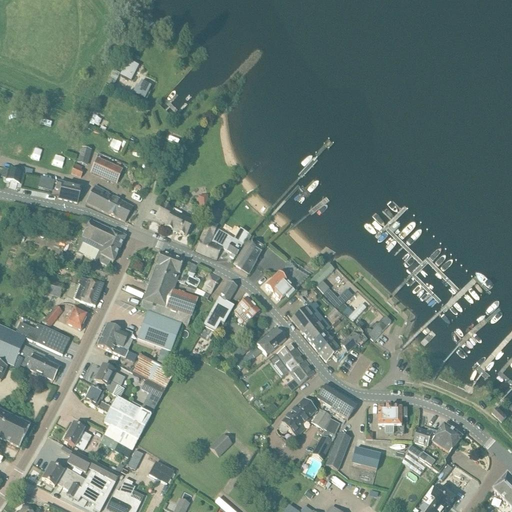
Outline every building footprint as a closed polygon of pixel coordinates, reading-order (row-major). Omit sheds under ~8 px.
[(126,62),(118,75),(129,81),(136,68),(126,62)] [(136,86),(133,93),(135,94),(135,95),(145,100),(151,87),(141,82),(139,87),(136,86)] [(139,144),(141,138),(123,132),(121,138),(139,144)] [(123,171),(97,160),(90,175),(116,186),(123,171)] [(17,166),(16,171),(31,175),(32,170),(17,166)] [(81,178),(83,172),(81,172),(81,171),(73,168),(71,175),(81,178)] [(9,170),(6,180),(20,184),(23,174),(9,170)] [(53,183),(47,181),(45,190),(51,192),(53,183)] [(77,204),(80,195),(82,186),(72,183),(71,187),(57,183),(56,190),(60,191),(58,199),(77,204)] [(105,213),(113,198),(108,196),(109,194),(94,187),(90,195),(86,204),(105,213)] [(209,212),(208,196),(198,197),(200,213),(209,212)] [(105,213),(125,223),(129,214),(132,208),(113,198),(105,213)] [(185,237),(190,228),(193,221),(173,212),(174,211),(163,205),(156,219),(167,224),(165,228),(185,237)] [(202,239),(196,251),(205,255),(210,243),(217,231),(217,230),(218,226),(209,221),(201,239),(202,239)] [(90,222),(81,242),(76,253),(97,263),(100,257),(101,258),(100,261),(101,265),(107,268),(110,262),(113,264),(125,238),(90,222)] [(216,260),(220,251),(221,249),(226,252),(226,251),(235,257),(242,246),(217,231),(210,243),(205,255),(216,260)] [(240,258),(234,266),(241,270),(245,264),(252,269),(256,263),(261,255),(260,254),(262,251),(254,246),(249,243),(248,246),(244,252),(242,255),(242,254),(240,258)] [(160,254),(150,283),(168,289),(167,292),(172,294),(173,292),(184,262),(160,254)] [(279,302),(285,296),(288,299),(294,293),(293,292),(308,278),(297,272),(289,264),(265,287),(279,302)] [(328,266),(310,282),(316,289),(316,288),(323,296),(329,290),(322,283),(334,272),(328,266)] [(195,279),(195,280),(193,279),(194,277),(188,274),(187,277),(188,277),(186,283),(196,289),(199,284),(199,281),(195,279)] [(201,291),(210,296),(220,279),(211,274),(201,291)] [(37,291),(59,299),(64,286),(46,280),(46,281),(41,279),(37,291)] [(81,279),(73,299),(80,302),(95,308),(104,286),(88,280),(88,282),(81,279)] [(191,319),(197,300),(173,292),(172,294),(167,292),(168,289),(150,283),(140,309),(188,327),(191,319)] [(224,327),(229,317),(234,308),(227,305),(237,288),(228,283),(219,300),(220,300),(204,330),(214,335),(220,325),(224,327)] [(194,295),(196,289),(188,286),(186,292),(194,295)] [(124,287),(121,293),(130,298),(128,302),(137,306),(142,296),(124,287)] [(328,302),(334,296),(329,291),(323,296),(328,302)] [(329,302),(337,311),(352,296),(347,292),(342,298),(338,294),(329,302)] [(243,330),(251,323),(261,313),(247,299),(237,308),(238,310),(233,314),(238,319),(235,321),(243,330)] [(361,305),(347,318),(352,323),(366,309),(361,305)] [(311,344),(325,333),(319,326),(323,322),(311,306),(307,310),(305,308),(291,320),(311,344)] [(42,323),(49,329),(57,319),(62,313),(55,307),(52,311),(45,319),(42,323)] [(66,325),(81,332),(88,316),(73,309),(71,313),(69,312),(66,318),(69,319),(66,325)] [(181,326),(147,313),(137,341),(162,351),(156,364),(165,369),(170,354),(181,326)] [(373,343),(391,324),(385,318),(367,337),(373,343)] [(353,324),(361,332),(366,327),(360,321),(358,322),(357,321),(353,324)] [(0,361),(13,368),(17,359),(22,347),(26,338),(30,329),(20,324),(11,343),(3,339),(0,346),(0,361)] [(62,357),(70,341),(36,325),(34,331),(30,329),(26,338),(62,357)] [(110,340),(108,344),(127,352),(131,344),(128,343),(132,334),(125,331),(124,334),(122,333),(122,332),(107,325),(102,336),(110,340)] [(276,330),(257,346),(251,352),(255,357),(261,351),(267,357),(285,341),(276,330)] [(320,356),(327,351),(325,349),(327,348),(324,344),(330,339),(325,333),(311,344),(320,356)] [(128,352),(127,352),(108,344),(110,340),(102,336),(97,347),(112,354),(125,360),(128,352)] [(337,362),(347,354),(360,344),(355,336),(341,348),(338,344),(336,346),(330,339),(324,344),(327,348),(325,349),(327,351),(320,356),(326,363),(333,357),(337,362)] [(290,372),(294,370),(295,372),(306,363),(291,344),(283,350),(277,355),(277,356),(275,358),(277,359),(279,358),(290,372)] [(240,360),(248,350),(241,345),(234,356),(240,360)] [(56,374),(60,367),(43,360),(44,357),(22,347),(17,359),(22,361),(29,364),(30,362),(56,374)] [(146,382),(163,392),(171,378),(168,376),(169,372),(168,372),(168,373),(139,357),(139,362),(140,362),(133,375),(146,382)] [(22,361),(19,367),(20,367),(26,370),(44,378),(53,382),(56,374),(30,362),(29,364),(22,361)] [(314,375),(306,363),(295,372),(294,370),(290,372),(292,374),(291,375),(300,387),(314,375)] [(95,382),(106,388),(104,392),(112,397),(117,386),(120,388),(124,379),(114,374),(114,373),(103,367),(95,382)] [(241,381),(235,386),(240,393),(246,388),(241,381)] [(140,412),(150,417),(163,392),(146,382),(141,391),(153,398),(150,403),(146,401),(140,412)] [(347,422),(357,406),(325,386),(316,400),(332,410),(330,412),(347,422)] [(137,442),(150,417),(140,412),(116,399),(111,409),(99,402),(103,396),(91,390),(84,404),(95,410),(96,409),(108,415),(104,424),(110,427),(137,442)] [(315,416),(318,413),(304,400),(293,412),(306,423),(307,424),(310,421),(309,420),(314,415),(315,416)] [(272,404),(265,411),(272,418),(279,411),(272,404)] [(379,427),(392,427),(402,427),(402,419),(407,419),(408,410),(402,410),(402,409),(379,409),(379,419),(379,427)] [(497,409),(492,415),(501,424),(507,418),(497,409)] [(0,439),(19,449),(30,427),(0,411),(0,439)] [(312,425),(323,432),(331,418),(320,411),(312,425)] [(281,434),(283,435),(285,435),(286,434),(288,432),(294,437),(297,440),(305,431),(302,428),(306,423),(293,412),(281,425),(282,426),(280,428),(279,430),(279,431),(280,433),(281,434)] [(331,420),(326,432),(335,436),(340,425),(331,420)] [(91,438),(82,433),(83,431),(73,425),(64,442),(74,448),(79,439),(88,444),(91,438)] [(435,471),(441,464),(443,460),(446,462),(463,438),(445,425),(439,434),(420,461),(435,471)] [(137,442),(110,427),(104,438),(118,445),(131,452),(137,442)] [(439,434),(429,431),(428,435),(419,432),(415,445),(409,453),(420,461),(439,434)] [(326,433),(314,455),(323,460),(335,438),(326,433)] [(339,435),(326,468),(338,473),(351,439),(339,435)] [(210,449),(218,457),(231,445),(222,437),(210,449)] [(100,445),(114,453),(118,445),(104,438),(101,442),(100,445)] [(351,465),(377,471),(381,456),(355,449),(351,465)] [(126,468),(135,473),(143,458),(133,452),(126,468)] [(94,511),(100,511),(119,477),(96,465),(96,466),(75,453),(69,464),(89,476),(86,482),(65,470),(63,473),(51,466),(42,481),(54,488),(56,485),(68,492),(66,496),(94,511)] [(408,454),(402,464),(420,477),(427,468),(408,454)] [(156,463),(150,474),(168,484),(173,473),(168,469),(156,463)] [(453,472),(449,479),(466,491),(470,484),(465,481),(455,474),(453,472)] [(330,476),(324,484),(335,492),(340,484),(330,476)] [(507,511),(502,507),(506,503),(511,496),(511,480),(508,476),(493,493),(494,493),(487,502),(497,511),(507,511)] [(111,502),(107,511),(109,511),(138,511),(142,504),(131,498),(137,485),(127,480),(120,494),(117,493),(113,499),(113,498),(111,502)] [(433,489),(428,496),(447,511),(448,511),(456,500),(439,488),(436,491),(433,489)] [(234,510),(237,506),(215,489),(212,493),(234,510)] [(304,496),(310,501),(314,496),(308,491),(304,496)] [(428,496),(423,502),(431,508),(428,511),(445,511),(447,511),(428,496)] [(502,507),(507,511),(511,511),(511,496),(506,503),(502,507)] [(185,511),(188,505),(179,501),(173,511),(185,511)]
